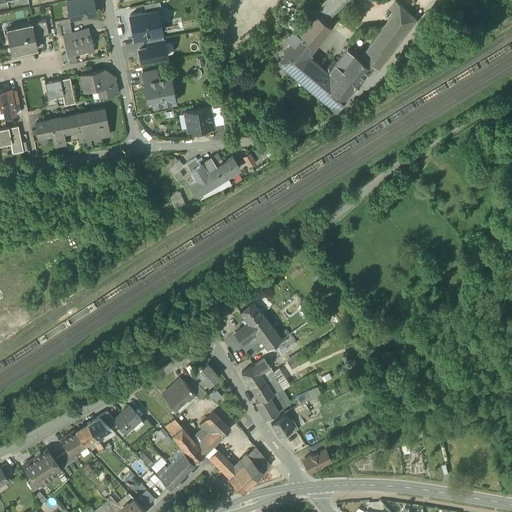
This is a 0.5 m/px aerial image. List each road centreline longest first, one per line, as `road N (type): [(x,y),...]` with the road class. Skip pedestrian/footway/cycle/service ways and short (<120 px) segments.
road 1 (residential): [(208,336),(219,303),(384,177),(511,94)]
road 2 (residential): [(442,0),(387,72),(331,121),(267,138),(136,149)]
road 3 (residential): [(0,448),(140,382),(208,336)]
road 4 (secondary): [(316,487),(417,488),(511,506)]
road 5 (residential): [(208,336),(254,418),(307,488)]
road 6 (residential): [(107,0),(136,149)]
road 7 (residential): [(136,149),(0,177)]
